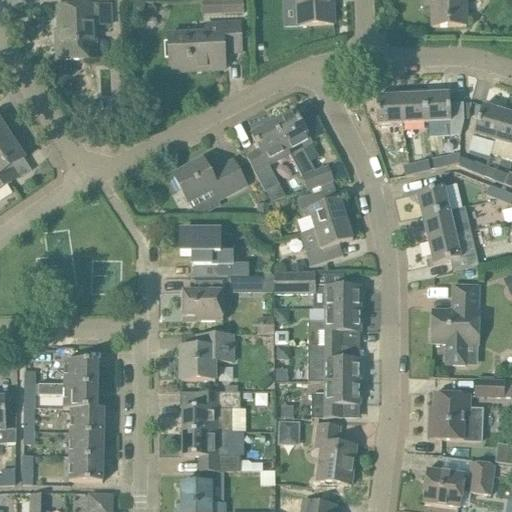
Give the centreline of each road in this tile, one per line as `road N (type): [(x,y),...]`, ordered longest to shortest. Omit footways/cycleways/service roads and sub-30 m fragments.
road 1 (residential): [(375,511),(389,412),(388,269),(365,176),(308,64)]
road 2 (residential): [(87,175),(308,64)]
road 3 (residential): [(136,511),(140,329)]
road 4 (residential): [(87,175),(0,45)]
road 5 (residential): [(364,56),(463,57),(511,69)]
road 6 (residential): [(140,329),(0,330)]
